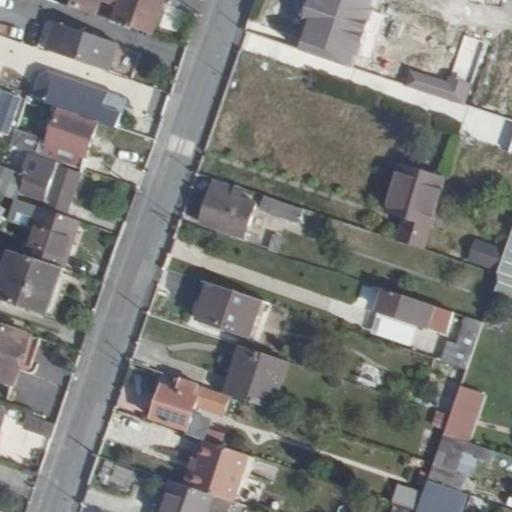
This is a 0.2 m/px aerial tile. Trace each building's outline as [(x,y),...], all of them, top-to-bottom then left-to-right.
[(58,0),(57,3),(97,16),(101,2),(117,8),(113,21),(152,35),(163,0),(58,0)] [(367,0),(340,0),(336,13),(342,15),(331,48),(371,62),(389,7),(367,0)] [(108,72),(119,45),(57,24),(48,53),(108,72)] [(117,129),(122,130),(127,115),(126,108),(124,103),(123,100),(120,98),(116,94),(94,87),(57,73),(52,73),(49,73),(42,76),(39,81),(33,100),(46,105),(56,76),(108,94),(104,108),(122,114),(117,129)] [(117,129),(122,114),(104,108),(108,94),(56,76),(46,105),(117,129)] [(11,146),(30,152),(59,162),(83,170),(99,125),(66,114),(59,111),(49,140),(17,129),(11,146)] [(59,162),(30,152),(22,174),(0,166),(0,194),(18,201),(20,195),(44,203),(42,209),(66,217),(82,175),(58,166),(59,162)] [(401,167),(387,212),(406,217),(399,241),(425,250),(445,180),(401,167)] [(215,180),(199,224),(245,239),(258,204),(242,199),(245,190),(215,180)] [(266,213),(298,224),(303,209),(271,198),(266,213)] [(66,217),(42,209),(38,207),(22,255),(64,269),(65,270),(81,222),(66,217)] [(481,247),(475,267),(501,275),(505,263),(507,256),(481,247)] [(64,269),(22,255),(9,251),(0,275),(0,300),(47,316),(64,269)] [(209,283),(196,322),(260,343),(273,305),(209,283)] [(376,309),(430,327),(437,308),(383,289),(376,309)] [(376,309),(370,328),(424,346),(430,327),(376,309)] [(448,341),(441,362),(467,370),(483,323),(466,317),(457,344),(448,341)] [(0,322),(0,325),(41,340),(42,336),(33,334),(0,322)] [(41,340),(0,325),(0,383),(13,387),(22,361),(32,365),(41,340)] [(228,395),(232,397),(273,410),(289,363),(245,348),(228,395)] [(436,413),(451,418),(467,370),(441,362),(435,359),(430,373),(448,379),(436,413)] [(356,381),(375,391),(385,371),(365,361),(356,381)] [(225,418),(232,397),(228,395),(181,379),(178,390),(164,385),(151,419),(186,430),(193,407),(198,409),(225,418)] [(462,387),(455,407),(471,413),(479,393),(462,387)] [(186,430),(191,432),(197,414),(198,409),(193,407),(186,430)] [(446,431),(451,418),(436,413),(431,426),(446,431)] [(197,414),(191,432),(190,435),(205,440),(207,441),(214,419),(197,414)] [(28,415),(23,430),(51,439),(56,425),(49,423),(28,415)] [(446,434),(429,481),(456,491),(461,493),(468,476),(473,477),(479,459),(492,464),(497,452),(446,434)] [(207,441),(205,440),(198,460),(189,488),(215,496),(232,502),(236,504),(252,456),(207,441)] [(435,464),(439,452),(422,446),(417,459),(435,464)] [(192,458),(183,486),(189,488),(198,460),(192,458)] [(456,491),(429,481),(422,502),(449,511),(456,491)] [(189,488),(183,486),(171,482),(160,511),(209,511),(215,496),(189,488)] [(417,511),(424,494),(396,484),(390,503),(417,511)] [(228,511),(232,502),(215,496),(209,511),(228,511)]
